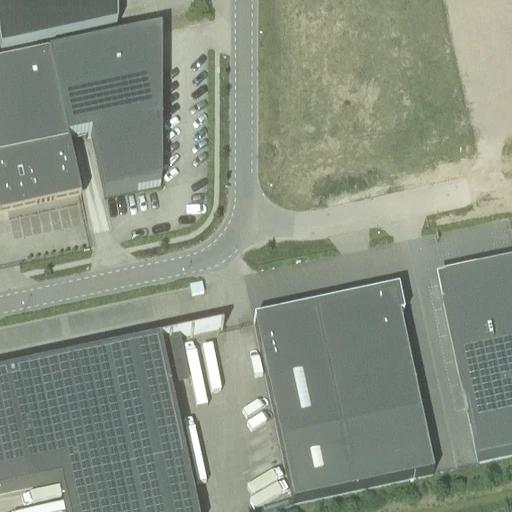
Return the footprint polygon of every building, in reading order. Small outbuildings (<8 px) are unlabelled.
[(0,0),(0,53),(32,47),(27,23),(116,4),(115,0),(0,0)] [(160,33),(0,66),(0,221),(79,205),(65,143),(89,138),(102,200),(159,187),(159,133),(163,132),(161,122),(159,123),(160,33)] [(478,278),(438,286),(476,466),(511,458),(511,266),(477,274),(478,278)] [(254,323),(252,324),(262,372),(291,508),(431,478),(397,320),(401,319),(401,317),(397,318),(393,298),(378,301),(378,297),(374,298),(375,303),(355,307),(354,302),(350,303),(351,308),(332,313),(331,307),(327,308),(327,312),(297,318),(296,314),(292,315),(293,321),(274,325),(273,319),(269,320),(269,324),(255,328),(254,323)] [(64,511),(193,511),(158,343),(0,376),(0,496),(58,484),(64,511)]
